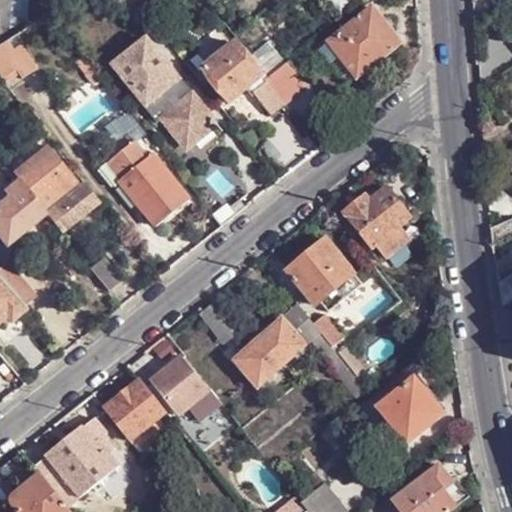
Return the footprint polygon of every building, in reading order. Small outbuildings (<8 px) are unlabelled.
[(139,0),(124,0),(137,16),(145,10),(147,9),(139,0)] [(139,0),(147,9),(155,2),(153,0),(139,0)] [(375,7),(331,42),(359,77),(403,43),(375,7)] [(180,125),(178,142),(194,145),(218,126),(181,79),(179,80),(148,41),(116,66),(147,105),(146,106),(159,123),(161,121),(170,114),(180,125)] [(359,77),(331,42),(321,49),(349,84),(359,77)] [(3,44),(0,45),(0,78),(3,82),(15,72),(21,80),(35,69),(17,47),(10,53),(3,44)] [(204,68),(231,102),(251,86),(254,83),(259,91),(255,93),(273,116),(286,106),(285,103),(267,80),(271,76),(268,72),(263,77),(236,44),(204,68)] [(278,50),(261,64),(268,72),(271,76),(288,63),(278,50)] [(267,80),(285,103),(308,85),(290,62),(288,63),(271,76),(267,80)] [(95,88),(103,81),(94,70),(86,77),(95,88)] [(254,83),(251,86),(255,93),(259,91),(254,83)] [(161,121),(178,142),(180,125),(170,114),(161,121)] [(20,181),(19,182),(41,210),(45,214),(61,233),(96,205),(81,186),(49,146),(15,174),(20,181)] [(135,148),(116,163),(126,176),(120,181),(156,227),(188,201),(152,156),(145,161),(135,148)] [(126,176),(116,163),(110,168),(120,181),(126,176)] [(0,237),(6,245),(45,214),(41,210),(19,182),(8,190),(8,197),(0,203),(0,237)] [(85,183),(81,186),(96,205),(100,202),(85,183)] [(346,212),(374,246),(379,242),(381,244),(374,249),(380,257),(387,251),(391,255),(412,237),(401,224),(413,215),(388,186),(371,201),(366,195),(346,212)] [(511,219),(492,226),(495,246),(511,235),(511,219)] [(328,239),(289,270),(316,306),(321,302),(329,312),(355,274),(328,239)] [(109,291),(123,281),(105,259),(91,269),(109,291)] [(0,267),(0,277),(26,308),(39,298),(9,261),(0,267)] [(511,275),(500,282),(504,305),(511,299),(511,275)] [(11,321),(26,308),(0,277),(0,321),(7,316),(11,321)] [(224,347),(242,332),(218,301),(200,316),(224,347)] [(369,392),(337,353),(334,348),(322,334),(315,324),(300,305),(236,360),(260,387),(314,341),(360,399),(369,392)] [(322,334),(334,348),(346,339),(327,315),(315,324),(322,334)] [(183,356),(152,381),(178,415),(189,406),(200,421),(223,403),(212,389),(209,390),(183,356)] [(409,443),(444,414),(436,404),(423,389),(416,379),(389,401),(380,408),(409,443)] [(167,413),(141,380),(105,409),(106,410),(131,441),(167,413)] [(47,458),(35,468),(40,475),(68,509),(120,467),(110,453),(114,449),(104,435),(106,433),(95,420),(85,428),(83,426),(46,456),(47,458)] [(441,464),(394,501),(398,507),(402,511),(449,511),(459,505),(446,488),(451,484),(455,482),(441,464)] [(320,473),(295,493),(298,497),(303,502),(304,501),(327,482),(320,473)] [(70,511),(68,509),(40,475),(15,495),(12,499),(13,504),(19,511),(70,511)] [(350,511),(327,482),(304,501),(312,511),(350,511)] [(303,502),(298,497),(279,511),(307,511),(309,511),(303,502)]
